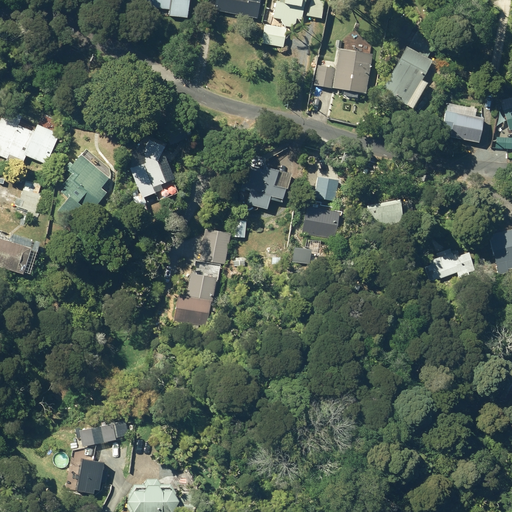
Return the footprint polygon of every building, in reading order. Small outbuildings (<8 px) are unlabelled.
[(167,17),(184,18),(186,0),(144,0),(143,8),(168,11),(167,17)] [(213,0),(212,11),(255,19),(258,0),(213,0)] [(283,27),(288,28),(294,25),(295,19),(300,20),(303,0),(277,0),(277,3),(274,2),(271,19),(279,21),(279,22),(283,27)] [(260,44),(281,48),(285,28),(264,25),(260,44)] [(407,48),(424,58),(433,43),(416,33),(407,48)] [(389,98),(410,110),(424,85),(418,82),(429,62),(403,48),(381,90),(391,95),(389,98)] [(312,86),(363,95),(370,56),(336,50),(333,69),(316,66),(312,86)] [(472,108),(445,104),(441,133),(449,134),(448,139),(460,141),(458,149),(472,151),(474,143),(476,144),(480,117),(471,116),(472,108)] [(511,108),(501,111),(507,131),(509,131),(510,135),(511,133),(511,108)] [(0,157),(6,160),(7,159),(18,164),(19,161),(21,162),(23,157),(44,165),(55,135),(32,126),(29,133),(0,119),(0,157)] [(511,139),(495,138),(495,149),(511,150),(511,139)] [(127,169),(139,199),(141,198),(152,193),(150,188),(162,183),(153,161),(159,149),(145,142),(139,156),(141,156),(142,163),(127,169)] [(255,194),(278,201),(281,189),(284,190),(288,176),(260,168),(262,159),(248,155),(238,190),(247,193),(246,196),(254,198),(255,194)] [(335,164),(344,167),(346,157),(338,155),(335,164)] [(56,212),(71,224),(82,211),(75,205),(84,195),(95,204),(103,194),(97,189),(105,180),(75,157),(69,165),(67,163),(62,169),(69,174),(60,186),(62,188),(58,193),(65,199),(56,212)] [(339,182),(316,177),(312,197),(335,202),(339,182)] [(43,188),(24,182),(16,208),(36,214),(43,188)] [(363,207),(367,228),(386,225),(386,226),(400,224),(396,201),(363,207)] [(299,235),(332,240),(336,213),(304,208),(299,235)] [(486,237),(497,276),(507,273),(507,270),(511,268),(511,235),(510,230),(486,237)] [(197,261),(222,265),(226,234),(202,231),(197,261)] [(67,246),(74,250),(78,241),(71,238),(67,246)] [(0,268),(20,275),(28,249),(0,241),(0,268)] [(290,264),(309,265),(310,250),(291,249),(290,264)] [(427,262),(433,281),(456,273),(458,279),(473,273),(466,254),(451,259),(450,255),(427,262)] [(29,282),(13,276),(8,290),(25,295),(29,282)] [(178,324),(205,327),(207,302),(210,302),(212,279),(183,276),(178,324)] [(499,400),(511,405),(511,403),(511,386),(506,384),(499,400)] [(87,460),(104,461),(104,453),(87,452),(87,460)] [(49,483),(56,487),(61,477),(54,473),(49,483)] [(169,511),(175,502),(173,499),(175,495),(168,484),(157,484),(154,480),(144,480),(141,486),(132,486),(126,494),(128,495),(123,504),(127,511),(169,511)] [(351,509),(356,511),(392,511),(394,508),(363,490),(351,509)]
